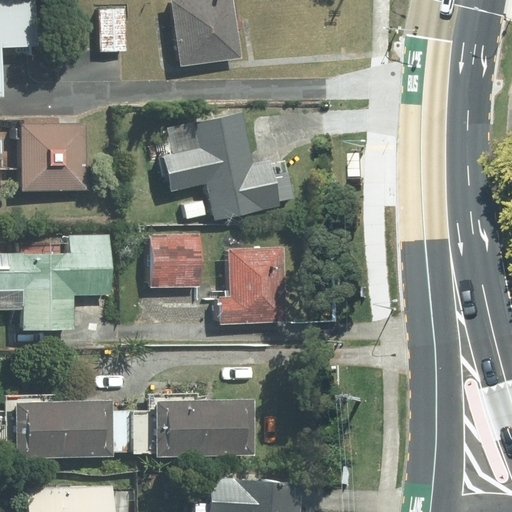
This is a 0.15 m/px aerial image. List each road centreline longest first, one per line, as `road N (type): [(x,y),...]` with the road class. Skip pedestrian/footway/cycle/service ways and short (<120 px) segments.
road 1 (primary): [(433,511),(446,247)]
road 2 (primary): [(446,247),(446,88),(456,0)]
road 3 (primary): [(446,247),(511,431)]
